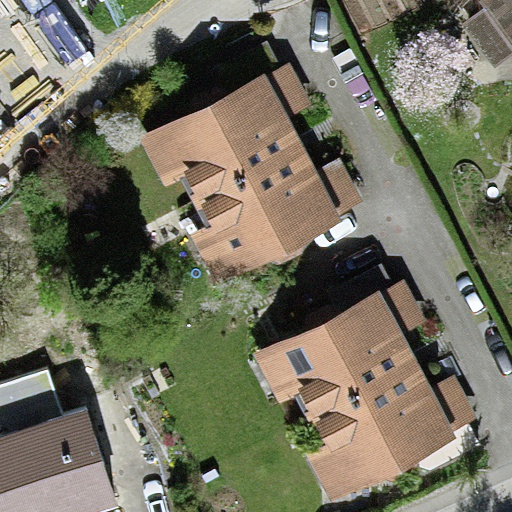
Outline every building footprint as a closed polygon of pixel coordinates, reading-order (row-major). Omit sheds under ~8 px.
[(511,0),(493,0),(486,5),(511,39),(511,0)] [(170,128),(204,192),(286,149),(269,118),(303,100),(285,67),(228,98),(223,89),(215,87),(195,98),(193,106),(197,114),(170,128)] [(204,192),(238,257),(265,242),(269,250),(277,253),(297,242),(300,234),(295,226),(353,196),(336,162),(302,180),(286,149),(204,192)] [(284,345),(318,409),(400,366),(384,334),(417,317),(400,284),(342,314),(338,307),(330,304),(310,314),(307,323),(312,330),(284,345)] [(318,409),(352,473),(380,459),(384,467),(392,469),(411,459),(414,450),(410,442),(468,412),(450,379),(417,397),(400,366),(318,409)] [(0,435),(0,498),(4,511),(58,511),(112,495),(84,409),(0,435)]
